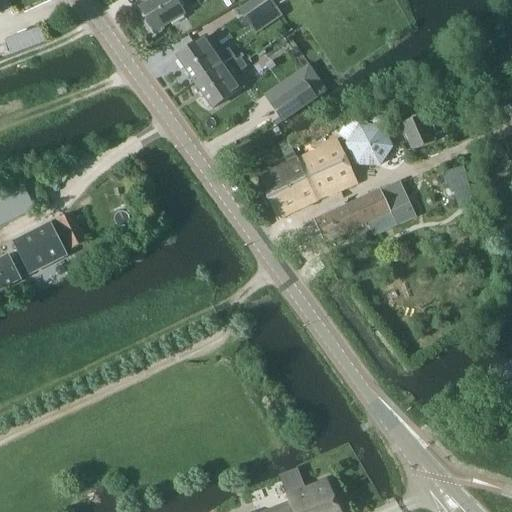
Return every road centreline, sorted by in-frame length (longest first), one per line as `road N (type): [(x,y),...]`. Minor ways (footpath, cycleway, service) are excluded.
road 1 (tertiary): [(427,474),(84,0)]
road 2 (track): [(0,418),(196,326),(280,270)]
